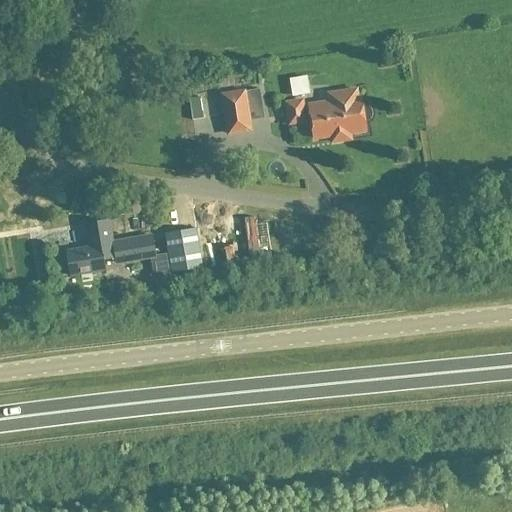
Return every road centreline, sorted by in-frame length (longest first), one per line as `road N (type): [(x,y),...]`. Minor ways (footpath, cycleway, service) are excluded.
road 1 (unclassified): [(0,103),(46,150),(109,178),(370,218),(511,214)]
road 2 (unclassified): [(0,373),(511,316)]
road 3 (trunk): [(0,424),(511,369)]
